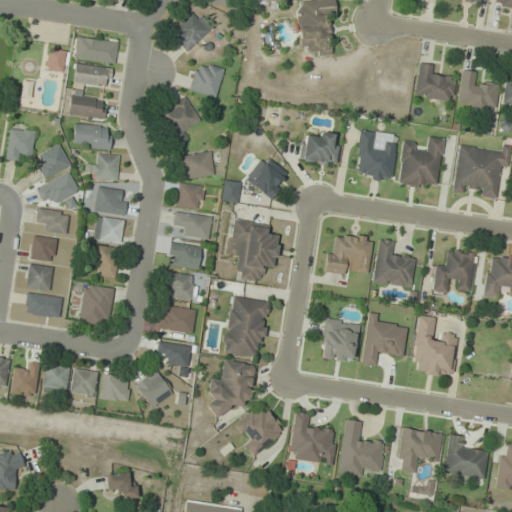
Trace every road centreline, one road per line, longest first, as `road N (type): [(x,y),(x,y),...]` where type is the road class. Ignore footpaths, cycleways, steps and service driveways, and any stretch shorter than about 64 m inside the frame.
road 1 (residential): [(157,0),(142,27),(128,104),(152,192),(124,344)]
road 2 (residential): [(511,417),(285,384)]
road 3 (residential): [(315,199),(511,228)]
road 4 (residential): [(285,384),(315,199)]
road 5 (residential): [(0,1),(142,27)]
road 6 (residential): [(511,43),(374,23)]
road 7 (residential): [(0,334),(103,350),(124,344)]
